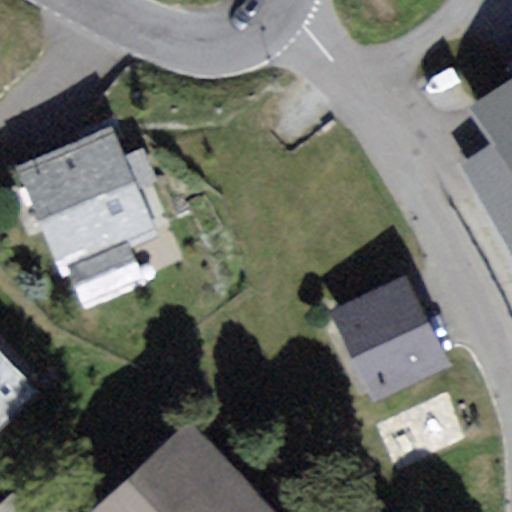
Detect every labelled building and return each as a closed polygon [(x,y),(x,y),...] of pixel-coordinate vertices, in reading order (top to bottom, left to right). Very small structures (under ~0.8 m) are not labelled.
[(511,40),(444,85),(511,188),(511,40)] [(106,132),(26,166),(69,265),(148,231),(129,185),(151,175),(140,151),(118,161),(106,132)] [(425,363),(386,284),(327,312),(366,392),(425,363)] [(0,415),(36,379),(0,344),(0,415)] [(215,511),(148,437),(63,511),(215,511)]
